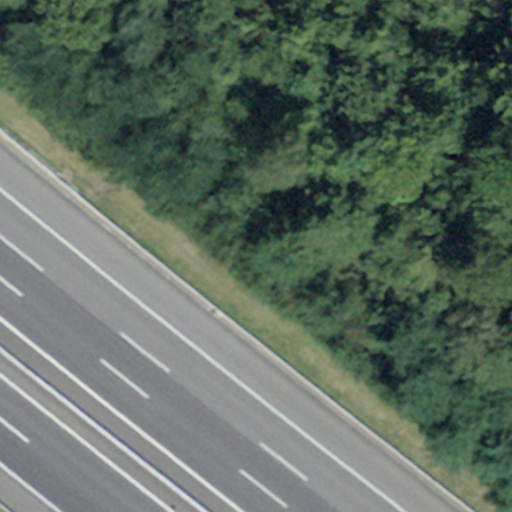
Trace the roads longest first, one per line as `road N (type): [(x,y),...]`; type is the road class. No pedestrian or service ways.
road 1 (motorway): [(297,511),(0,265)]
road 2 (motorway): [(0,410),(128,511)]
